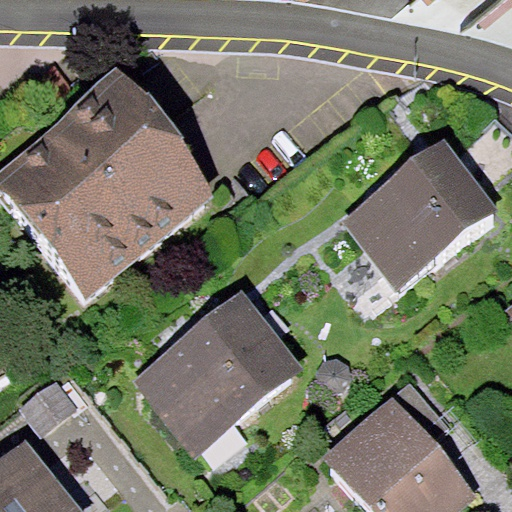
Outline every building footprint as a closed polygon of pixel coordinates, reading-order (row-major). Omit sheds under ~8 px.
[(116,70),(0,163),(0,194),(84,299),(216,193),(116,70)] [(351,234),(401,299),(500,224),(451,159),(351,234)] [(142,387),(200,461),(297,385),(239,312),(142,387)] [(403,424),(330,487),(351,511),(463,511),(472,505),(403,424)] [(0,511),(65,511),(27,463),(0,484),(0,511)]
